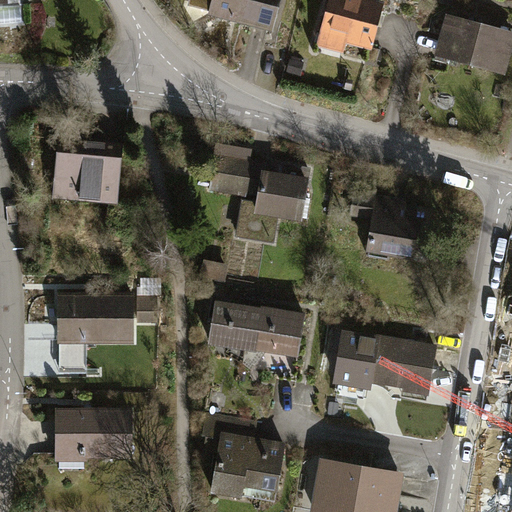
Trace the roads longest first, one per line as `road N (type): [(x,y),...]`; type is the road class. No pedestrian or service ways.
road 1 (residential): [(505,187),(169,95)]
road 2 (residential): [(451,511),(505,187)]
road 3 (residential): [(0,499),(10,418),(0,173)]
road 4 (residential): [(169,95),(0,84)]
